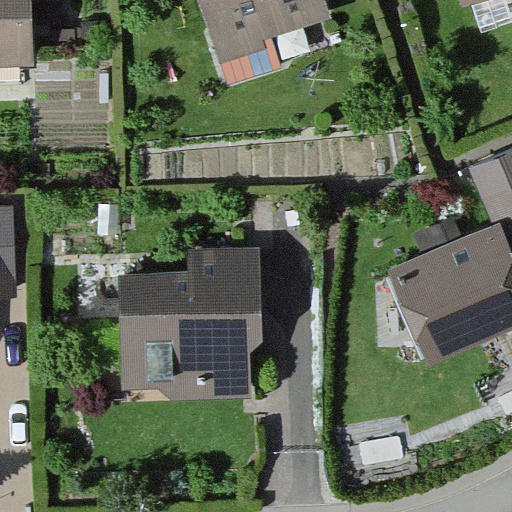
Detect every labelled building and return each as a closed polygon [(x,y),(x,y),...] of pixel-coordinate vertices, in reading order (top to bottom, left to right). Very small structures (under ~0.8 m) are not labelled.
[(70,0),(0,0),(0,66),(32,65),(30,13),(71,11),(70,0)] [(322,20),(315,0),(186,0),(211,70),(267,51),(263,40),(322,20)] [(511,0),(456,0),(462,14),(496,0),(511,0)] [(382,272),(425,367),(511,327),(511,152),(463,174),(486,225),(382,272)] [(252,251),(180,252),(180,271),(113,271),(114,399),(253,398),(252,251)]
